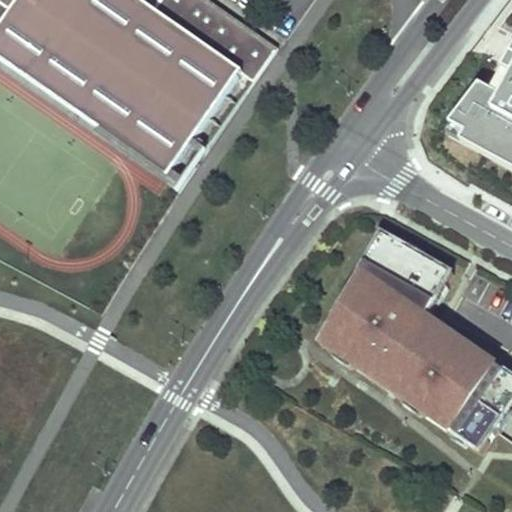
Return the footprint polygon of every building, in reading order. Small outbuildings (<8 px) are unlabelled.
[(0,0),(0,4),(12,13),(0,30),(0,55),(172,175),(242,76),(254,84),(276,53),(200,0),(0,0)] [(200,0),(276,53),(279,50),(206,0),(200,0)] [(0,61),(100,132),(170,180),(172,175),(0,55),(0,61)] [(511,83),(503,100),(481,88),(450,127),(466,136),(461,145),(511,172),(511,83)] [(466,136),(450,127),(447,137),(461,145),(466,136)] [(422,329),(432,312),(433,313),(437,306),(436,305),(440,297),(436,295),(441,287),(446,290),(454,276),(441,269),(440,270),(432,266),(433,264),(429,262),(428,263),(407,251),(407,250),(403,247),(402,249),(394,244),(395,243),(382,235),(374,249),(380,252),(375,261),(371,259),(366,266),(365,266),(361,272),(363,273),(358,281),(362,284),(357,292),(352,289),(349,294),(351,294),(335,321),(334,320),(332,325),(333,325),(326,337),(325,336),(320,346),(336,357),(339,351),(348,357),(345,361),(352,366),(351,367),(356,371),(359,365),(394,385),(401,372),(409,378),(402,389),(395,398),(406,405),(410,400),(415,403),(412,407),(420,413),(419,414),(423,417),(424,416),(446,431),(445,432),(449,435),(450,433),(457,438),(460,434),(468,440),(465,445),(479,455),(487,443),(486,442),(491,434),(492,435),(495,431),(494,430),(508,410),(509,411),(511,407),(510,406),(511,404),(511,378),(507,383),(500,377),(502,373),(495,368),(496,367),(492,364),(491,365),(469,350),(470,349),(466,346),(465,348),(457,342),(454,346),(446,341),(445,342),(434,336),(422,329)] [(375,261),(380,252),(374,249),(365,266),(366,266),(371,259),(375,261)] [(357,292),(362,284),(358,281),(363,273),(361,272),(352,289),(357,292)] [(437,306),(446,290),(441,287),(436,295),(440,297),(436,305),(437,306)] [(450,335),(439,328),(434,336),(445,342),(446,341),(450,335)] [(466,346),(450,335),(446,341),(454,346),(457,342),(465,348),(466,346)] [(348,357),(339,351),(336,357),(351,367),(352,366),(345,361),(348,357)] [(507,383),(511,378),(496,367),(495,368),(502,373),(500,377),(507,383)] [(402,389),(409,378),(401,372),(394,385),(402,389)] [(412,407),(415,403),(410,400),(406,405),(419,414),(420,413),(412,407)] [(465,445),(468,440),(460,434),(457,438),(450,433),(449,435),(465,445)]
